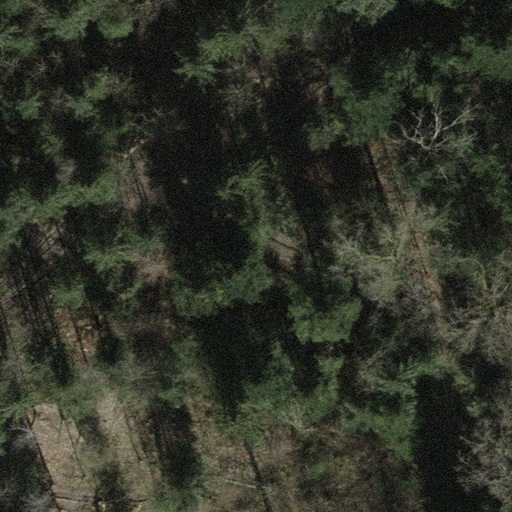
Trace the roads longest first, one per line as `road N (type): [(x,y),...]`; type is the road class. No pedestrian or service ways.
road 1 (track): [(511,357),(358,274),(96,194),(0,144)]
road 2 (track): [(437,0),(96,194),(0,298)]
